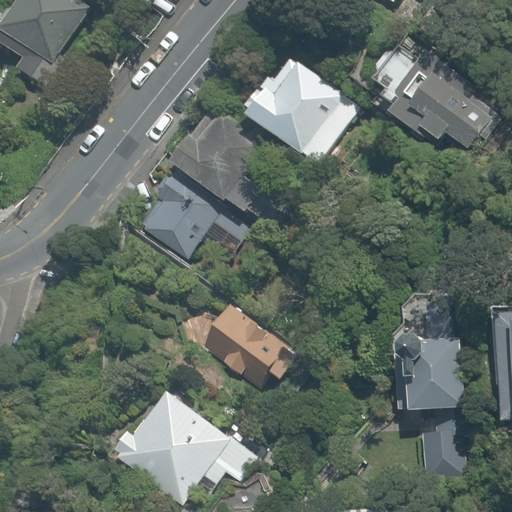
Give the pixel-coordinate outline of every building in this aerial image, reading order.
[(106,10),(91,0),(31,0),(4,38),(58,76),(106,10)] [(458,0),(354,0),(350,7),(403,41),(416,20),(437,34),(458,0)] [(494,108),(382,45),(348,102),(423,149),(466,152),(494,108)] [(352,121),(280,54),(233,115),(317,167),(352,121)] [(271,148),(223,114),(184,168),(256,220),(273,196),(249,179),(271,148)] [(254,228),(175,171),(160,192),(166,196),(143,227),(192,263),(220,224),(244,242),(254,228)] [(304,347),(236,299),(203,348),(268,383),(293,377),(304,347)] [(511,325),(480,327),(484,424),(511,423),(511,325)] [(453,344),(390,342),(380,352),(382,364),(398,418),(459,412),(453,344)] [(186,511),(232,447),(156,394),(109,461),(181,511),(186,511)]
